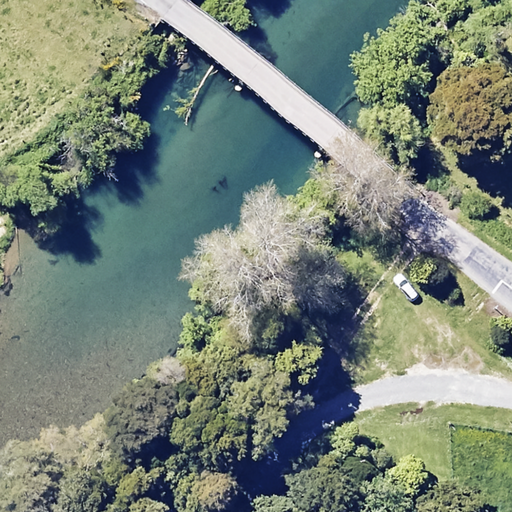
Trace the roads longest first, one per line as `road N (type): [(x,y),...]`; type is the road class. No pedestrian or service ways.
road 1 (tertiary): [(162,0),(401,201),(511,283)]
road 2 (track): [(212,511),(247,473),(279,406),(321,386),(397,382),(511,395)]
